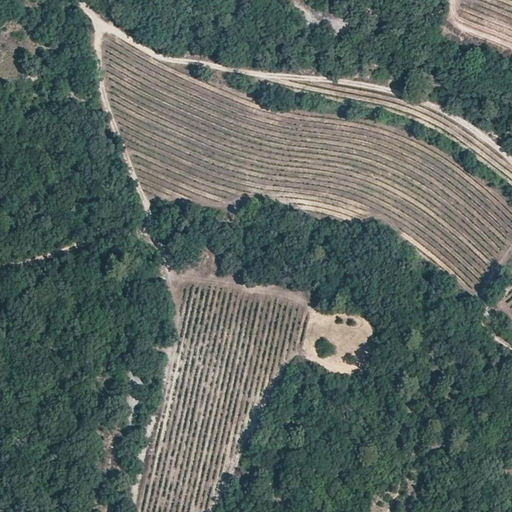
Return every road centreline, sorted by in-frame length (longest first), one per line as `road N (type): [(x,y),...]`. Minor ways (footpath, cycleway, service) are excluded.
road 1 (track): [(511,159),(427,101),(352,81),(171,59),(79,0)]
road 2 (track): [(0,266),(144,211),(146,197),(104,98),(99,19)]
road 3 (track): [(144,211),(166,272),(304,301)]
